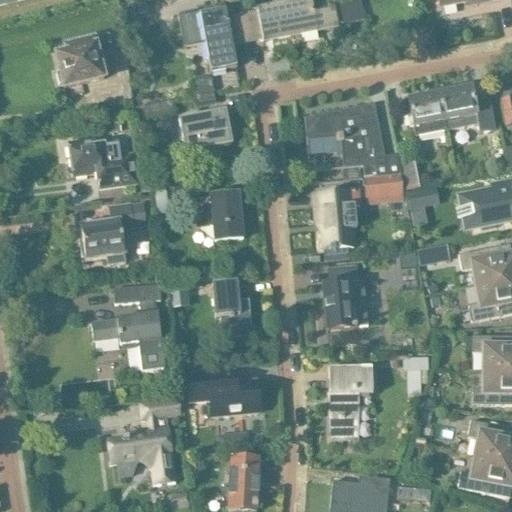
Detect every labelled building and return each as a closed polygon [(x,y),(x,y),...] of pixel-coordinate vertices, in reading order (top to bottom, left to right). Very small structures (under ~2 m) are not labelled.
[(336,30),(332,10),(312,14),(309,0),(303,0),(254,9),(255,12),(239,15),(245,45),(261,42),(261,44),(336,30)] [(498,1),(498,0),(436,0),(438,9),(463,4),(464,8),(498,1)] [(340,6),(344,24),(364,20),(360,2),(340,6)] [(192,16),(189,5),(181,6),(184,18),(177,19),(183,50),(203,46),(208,74),(234,69),(230,47),(245,45),(239,15),(224,18),(223,12),(198,17),(198,15),(192,16)] [(111,55),(107,38),(64,49),(65,55),(54,58),(58,76),(54,77),(57,89),(62,88),(63,91),(102,81),(96,58),(111,55)] [(491,133),(486,106),(472,108),(468,90),(437,96),(445,133),(474,127),(476,136),(491,133)] [(412,129),(412,130),(413,140),(445,134),(445,133),(437,96),(406,102),(409,116),(406,119),(408,129),(412,129)] [(511,128),(511,101),(499,104),(504,130),(511,128)] [(91,109),(93,121),(126,117),(125,104),(91,109)] [(304,144),(335,141),(335,145),(339,145),(341,171),(360,170),(362,182),(399,178),(397,170),(395,158),(382,161),(372,107),(302,121),(304,144)] [(229,147),(223,113),(176,122),(183,156),(229,147)] [(119,135),(118,124),(99,126),(101,137),(119,135)] [(115,160),(114,150),(102,152),(101,148),(91,150),(90,145),(65,149),(68,167),(66,168),(67,178),(70,178),(71,181),(95,177),(98,192),(134,186),(129,158),(115,160)] [(416,190),(411,167),(397,170),(399,178),(402,193),(416,190)] [(358,170),(341,171),(342,184),(359,182),(358,170)] [(402,204),(399,178),(362,182),(365,209),(402,204)] [(198,203),(197,187),(172,189),(173,205),(198,203)] [(474,229),(511,221),(511,188),(467,198),(474,229)] [(358,208),(356,194),(311,197),(315,226),(319,226),(322,254),(352,251),(347,209),(358,208)] [(143,230),(145,229),(140,195),(123,197),(125,208),(107,211),(109,226),(78,231),(81,249),(78,250),(79,262),(83,261),(84,265),(122,259),(119,235),(132,233),(132,231),(143,230)] [(241,242),(236,197),(208,200),(209,211),(192,213),(194,231),(211,229),(213,245),(241,242)] [(511,281),(511,258),(510,258),(507,247),(456,257),(459,274),(471,271),(474,289),(511,281)] [(431,251),(419,253),(422,265),(433,262),(431,251)] [(347,302),(357,301),(353,270),(326,273),(327,288),(320,289),(325,334),(350,332),(347,302)] [(511,281),(474,289),(478,306),(466,309),(469,325),(511,316),(511,281)] [(250,339),(246,303),(236,304),(234,284),(210,286),(213,320),(217,320),(220,342),(250,339)] [(159,303),(157,288),(112,294),(113,308),(137,306),(139,320),(114,323),(114,324),(90,327),(92,345),(117,343),(118,348),(136,346),(139,375),(161,373),(155,318),(154,317),(152,304),(159,303)] [(437,298),(427,300),(429,312),(440,309),(437,298)] [(511,339),(471,339),(470,356),(482,356),(482,374),(511,374),(511,339)] [(426,360),(402,360),(402,373),(407,373),(407,397),(419,397),(419,373),(427,373),(426,360)] [(370,397),(369,369),(325,371),(328,443),(355,442),(353,398),(370,397)] [(511,374),(482,374),(482,391),(470,391),(470,408),(511,408),(511,374)] [(185,380),(188,407),(208,405),(209,422),(257,417),(254,385),(230,388),(229,376),(185,380)] [(173,488),(165,422),(179,420),(177,404),(138,409),(140,425),(145,425),(146,436),(124,439),(124,443),(106,445),(109,468),(138,464),(150,474),(153,490),(173,488)] [(511,432),(468,424),(465,440),(477,442),(474,460),(511,467),(511,432)] [(225,437),(226,452),(246,450),(245,435),(225,437)] [(254,511),(257,462),(229,460),(225,511),(254,511)] [(511,467),(474,460),(470,477),(459,475),(455,492),(507,501),(509,490),(511,490),(511,467)] [(385,504),(387,483),(360,480),(359,488),(331,485),(327,511),(378,511),(380,504),(385,504)] [(413,489),(410,498),(428,503),(430,493),(413,489)] [(394,502),(409,503),(410,492),(395,490),(394,502)] [(166,497),(168,511),(179,511),(188,510),(185,493),(166,497)]
